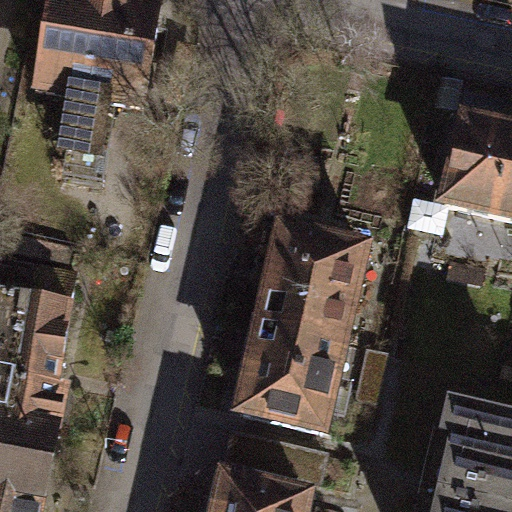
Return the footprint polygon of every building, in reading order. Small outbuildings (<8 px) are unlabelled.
[(55,0),(39,94),(74,100),(65,149),(103,155),(111,107),(148,113),(167,5),(136,0),(55,0)] [(511,224),(511,137),(469,128),(450,210),(511,224)] [(367,260),(284,241),(264,329),(346,348),(367,260)] [(81,278),(3,262),(0,277),(0,428),(54,439),(65,388),(60,387),(81,278)] [(346,348),(264,329),(244,418),(326,436),(346,348)] [(511,511),(511,425),(453,412),(445,445),(437,443),(420,511),(511,511)] [(0,428),(0,511),(38,511),(54,439),(0,428)] [(307,511),(309,506),(229,488),(222,511),(307,511)]
